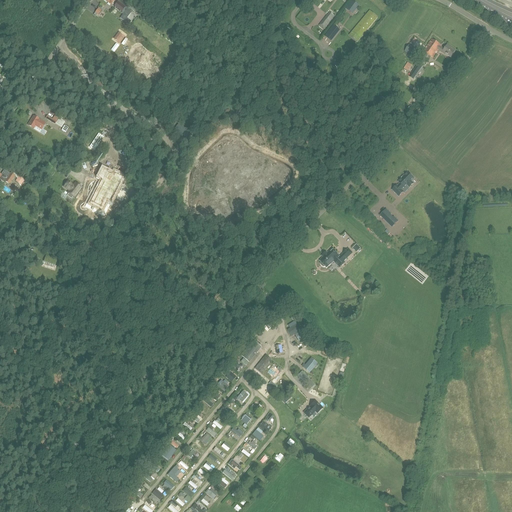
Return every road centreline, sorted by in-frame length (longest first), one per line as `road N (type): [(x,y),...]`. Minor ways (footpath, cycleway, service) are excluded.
road 1 (unclassified): [(41,511),(37,496),(85,436),(359,174),(491,30)]
road 2 (unclassified): [(0,131),(90,0)]
